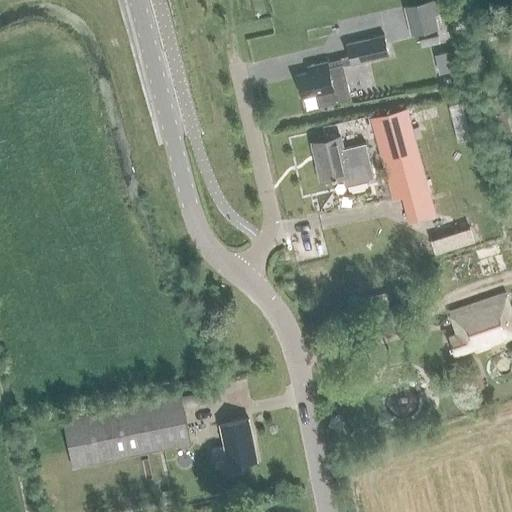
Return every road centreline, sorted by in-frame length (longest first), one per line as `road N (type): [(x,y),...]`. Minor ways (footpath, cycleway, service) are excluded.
road 1 (tertiary): [(246,283),(199,233),(135,0)]
road 2 (unclassified): [(246,283),(270,214),(229,39)]
road 3 (tertiary): [(328,511),(293,346),(268,302),(246,283)]
